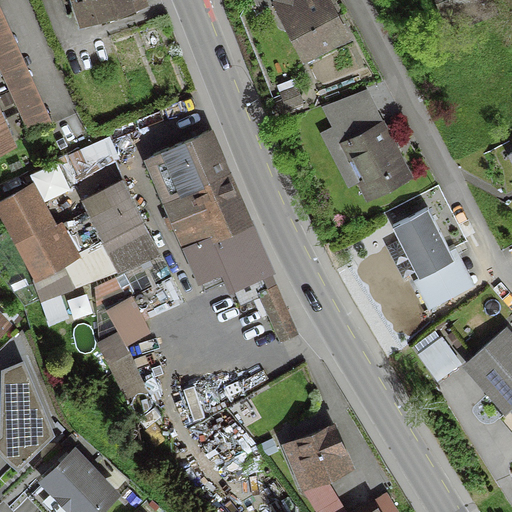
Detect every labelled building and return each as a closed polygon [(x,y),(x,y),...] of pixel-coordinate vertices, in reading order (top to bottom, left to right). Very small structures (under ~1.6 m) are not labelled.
[(50,123),(6,0),(0,0),(0,60),(25,132),(50,123)] [(71,0),(78,20),(139,0),(71,0)] [(274,0),(302,54),(341,35),(323,0),(311,0),(303,4),(300,0),(274,0)] [(437,0),(444,18),(463,11),(466,20),(492,10),(488,0),(437,0)] [(284,106),(298,101),(293,87),(279,92),(284,106)] [(369,111),(363,100),(340,112),(346,124),(369,111)] [(0,147),(10,143),(0,120),(0,147)] [(365,198),(408,177),(379,122),(344,140),(362,176),(355,179),(365,198)] [(278,339),(294,332),(205,130),(143,157),(169,216),(163,219),(167,226),(173,224),(183,246),(218,231),(236,273),(247,269),(278,339)] [(77,180),(90,174),(78,149),(66,155),(77,180)] [(49,202),(75,191),(63,166),(38,176),(49,202)] [(75,290),(155,251),(120,181),(104,189),(110,201),(54,228),(31,183),(0,199),(0,215),(32,276),(64,267),(75,290)] [(451,258),(425,207),(390,225),(416,276),(451,258)] [(429,275),(442,300),(449,296),(437,271),(429,275)] [(34,283),(39,298),(68,287),(63,272),(34,283)] [(180,301),(168,276),(130,295),(130,294),(105,307),(123,344),(147,330),(142,320),(180,301)] [(56,297),(43,301),(47,314),(60,310),(56,297)] [(494,386),(488,391),(504,409),(511,401),(511,339),(502,328),(469,357),(494,386)] [(416,348),(443,384),(468,365),(441,329),(416,348)] [(0,446),(15,462),(47,432),(19,362),(2,369),(0,432),(0,446)] [(330,426),(285,445),(301,482),(346,464),(330,426)] [(88,465),(86,467),(71,451),(42,478),(74,511),(89,511),(110,492),(96,476),(97,474),(88,465)] [(318,511),(331,511),(338,507),(325,491),(311,502),(318,511)] [(376,511),(369,501),(350,511),(376,511)]
